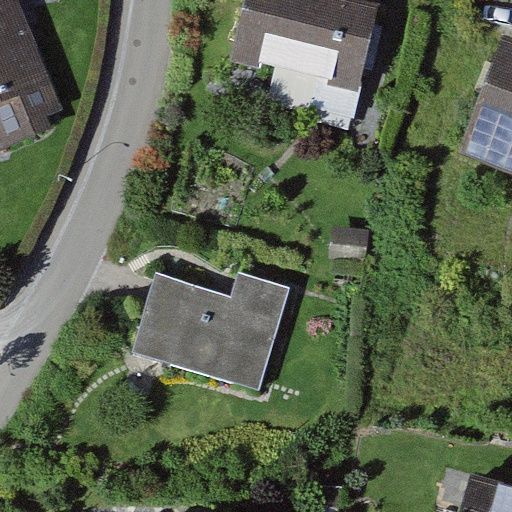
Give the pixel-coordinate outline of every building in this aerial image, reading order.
[(0,0),(0,130),(64,102),(18,0),(0,0)] [(393,22),(318,0),(245,0),(222,78),(364,119),(393,22)] [(511,37),(509,36),(457,139),(511,166),(511,37)] [(293,284),(155,256),(132,368),(270,396),(293,284)] [(511,511),(511,496),(470,485),(464,511),(511,511)]
